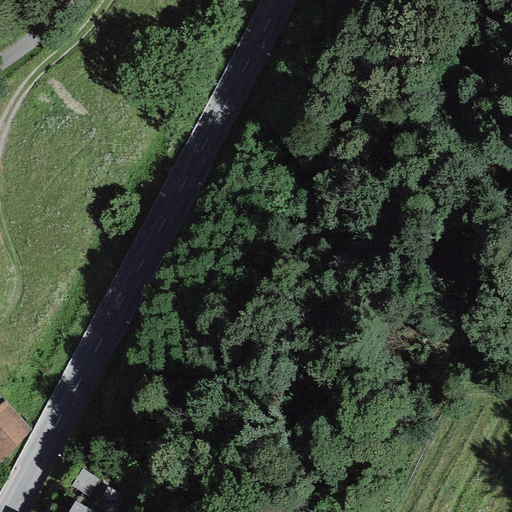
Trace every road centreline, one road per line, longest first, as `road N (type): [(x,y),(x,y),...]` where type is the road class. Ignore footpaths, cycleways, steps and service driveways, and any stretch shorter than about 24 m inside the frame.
road 1 (secondary): [(8,511),(278,0)]
road 2 (track): [(0,139),(20,93),(108,0)]
